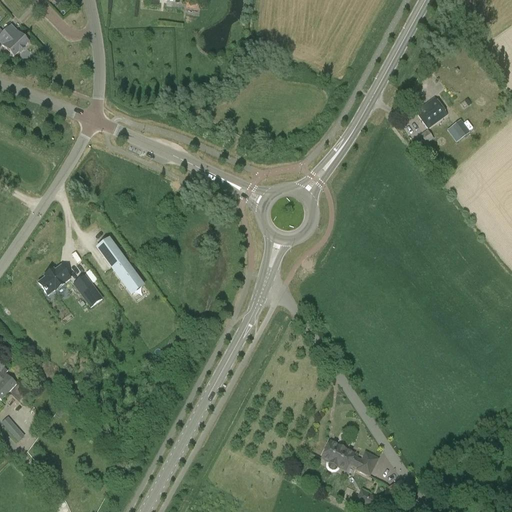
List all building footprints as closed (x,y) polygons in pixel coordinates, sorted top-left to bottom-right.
[(198,11),(198,0),(186,0),(186,10),(198,11)] [(23,49),(28,45),(11,27),(0,37),(0,44),(13,59),(18,54),(20,55),(24,51),(23,49)] [(446,116),(434,99),(415,113),(427,130),(446,116)] [(460,123),(451,129),(460,141),(468,135),(460,123)] [(440,135),(436,131),(430,135),(427,131),(411,142),(417,151),(440,135)] [(112,269),(128,291),(139,283),(108,242),(98,250),(112,269)] [(44,278),(45,279),(38,284),(44,292),(45,295),(45,294),(48,297),(70,281),(60,268),(54,272),(53,271),(44,278)] [(90,308),(102,300),(85,277),(73,285),(90,308)] [(0,401),(1,402),(9,393),(16,384),(5,375),(7,372),(0,365),(0,401)] [(21,382),(10,395),(19,403),(29,392),(28,391),(32,386),(24,379),(21,382)] [(17,444),(23,438),(7,420),(1,425),(17,444)] [(354,456),(330,443),(321,460),(329,464),(328,466),(328,468),(330,470),(332,472),(334,471),(337,470),(337,469),(345,473),(349,465),(357,469),(357,471),(369,477),(378,461),(365,454),(361,462),(353,458),(354,456)] [(390,503),(406,493),(399,483),(384,493),(390,503)] [(369,495),(363,505),(374,511),(380,501),(369,495)]
